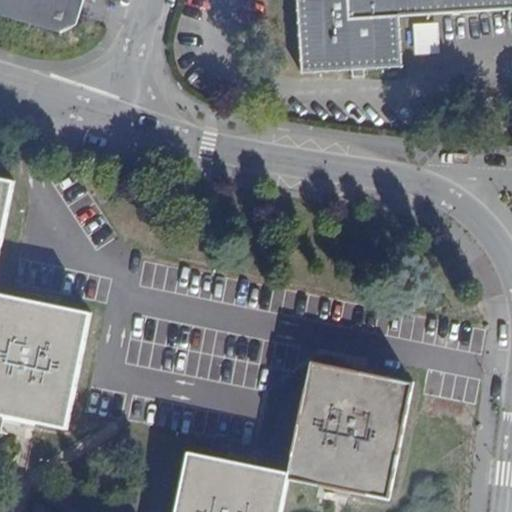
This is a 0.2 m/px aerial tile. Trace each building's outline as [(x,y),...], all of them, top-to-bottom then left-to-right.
[(0,0),(0,14),(61,32),(77,22),(83,0),(0,0)] [(399,16),(511,8),(511,0),(296,0),(301,75),(402,68),(399,16)] [(414,55),(439,54),(439,23),(413,24),(414,55)] [(0,248),(13,183),(0,179),(0,248)] [(0,413),(67,427),(89,314),(0,296),(0,413)] [(288,477),(388,497),(412,384),(313,363),(293,457),(289,473),(288,477)] [(176,511),(281,511),(288,477),(289,473),(189,453),(176,511)]
